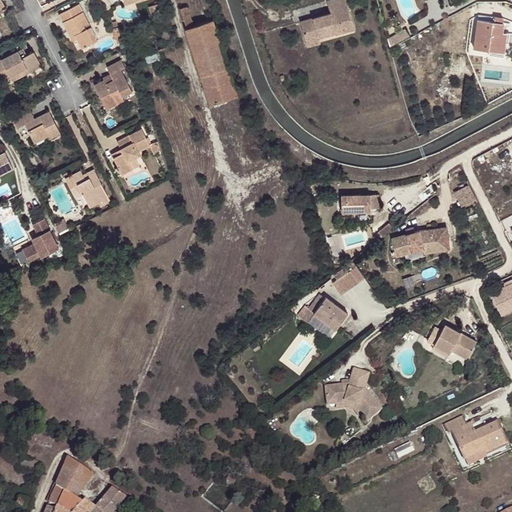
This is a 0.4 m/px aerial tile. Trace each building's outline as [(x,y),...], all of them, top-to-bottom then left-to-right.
[(162,7),(159,0),(154,0),(151,1),(154,9),(159,8),(162,7)] [(300,22),(303,37),(346,26),(343,15),(349,13),(344,0),(333,0),(327,2),(330,14),(300,22)] [(76,35),(78,38),(82,48),(98,40),(79,3),(59,14),(72,37),(76,35)] [(194,24),(188,5),(180,8),(209,103),(236,94),(212,19),(194,24)] [(346,26),(352,25),(349,13),(343,15),(346,26)] [(502,23),(503,17),(480,14),(475,47),(490,49),(500,50),(503,31),(504,24),(502,23)] [(164,16),(156,19),(158,27),(146,31),(145,29),(131,34),(134,43),(140,42),(143,54),(166,47),(164,40),(171,38),(164,16)] [(118,26),(112,28),(116,38),(117,38),(121,36),(118,26)] [(346,26),(303,37),(305,44),(319,40),(318,37),(335,33),(336,36),(348,32),(346,26)] [(405,29),(387,38),(390,46),(409,36),(405,29)] [(453,41),(434,52),(445,72),(465,62),(453,41)] [(25,47),(19,50),(23,56),(28,53),(25,47)] [(23,56),(19,50),(0,60),(0,72),(4,81),(11,77),(27,68),(29,72),(43,65),(35,50),(28,53),(23,56)] [(416,55),(401,64),(417,94),(432,86),(416,55)] [(120,103),(114,92),(121,89),(124,95),(134,90),(123,67),(127,65),(123,57),(109,65),(113,71),(114,75),(107,78),(97,84),(109,108),(120,103)] [(27,68),(11,77),(13,80),(29,72),(27,68)] [(114,92),(120,103),(126,99),(124,95),(121,89),(114,92)] [(35,140),(46,135),(50,133),(52,137),(62,132),(50,111),(40,116),(41,119),(37,121),(36,118),(32,111),(14,120),(19,127),(27,124),(35,140)] [(139,148),(152,142),(143,125),(118,138),(123,147),(125,149),(114,154),(123,171),(133,166),(129,159),(137,155),(141,153),(139,148)] [(271,125),(267,129),(276,138),(280,133),(271,125)] [(47,139),(46,135),(35,140),(37,144),(47,139)] [(156,151),(161,146),(158,138),(152,142),(156,151)] [(0,169),(13,163),(6,149),(0,151),(0,169)] [(141,162),(137,155),(129,159),(133,166),(141,162)] [(0,169),(0,173),(14,166),(13,163),(0,169)] [(101,196),(109,192),(96,168),(89,172),(91,176),(88,178),(86,174),(83,169),(68,177),(77,196),(84,193),(89,202),(101,196)] [(462,202),(476,196),(469,181),(454,187),(462,202)] [(106,204),(113,200),(109,192),(101,196),(104,200),(106,204)] [(345,193),(345,210),(374,209),(374,206),(382,206),(381,192),(345,193)] [(92,206),(104,200),(101,196),(89,202),(92,206)] [(23,247),(29,259),(41,253),(42,255),(59,246),(45,216),(34,222),(38,230),(39,233),(34,235),(33,236),(35,241),(23,247)] [(56,221),(62,233),(71,228),(66,216),(56,221)] [(393,221),(382,229),(385,233),(396,226),(393,221)] [(410,232),(394,236),(399,253),(426,246),(427,250),(452,247),(449,225),(422,228),(415,230),(410,232)] [(357,265),(352,268),(360,280),(365,276),(357,265)] [(360,280),(352,268),(334,282),(342,293),(360,280)] [(511,274),(489,285),(492,292),(511,282),(511,274)] [(511,282),(492,292),(503,315),(511,310),(511,282)] [(326,297),(321,293),(305,312),(303,310),(299,314),(309,321),(315,313),(337,329),(349,313),(327,296),(326,297)] [(439,343),(454,351),(456,347),(474,356),(482,338),(450,322),(447,329),(438,325),(431,339),(439,343)] [(452,354),(454,351),(439,343),(437,346),(452,354)] [(337,400),(338,404),(347,403),(347,402),(358,405),(358,407),(364,415),(365,414),(371,421),(384,409),(367,387),(371,373),(355,368),(352,380),(351,383),(345,384),(329,386),(327,386),(329,401),(337,400)] [(347,403),(338,404),(339,408),(348,407),(356,409),(361,416),(364,415),(358,407),(358,405),(347,402),(347,403)] [(454,432),(457,439),(464,435),(462,429),(465,427),(462,418),(446,426),(448,434),(452,433),(454,432)] [(454,440),(464,461),(483,452),(484,455),(505,445),(496,425),(474,434),(473,432),(464,435),(457,439),(454,440)] [(462,429),(464,435),(473,432),(470,426),(465,427),(462,429)] [(483,452),(464,461),(467,466),(486,459),(484,455),(483,452)] [(22,454),(19,462),(38,470),(42,462),(22,454)] [(45,511),(113,511),(127,494),(114,485),(109,491),(107,494),(97,506),(86,498),(84,500),(79,496),(94,471),(70,455),(50,501),(59,505),(57,508),(49,504),(45,511)] [(234,474),(228,480),(235,485),(240,479),(234,474)] [(19,496),(17,503),(25,506),(28,499),(19,496)] [(511,503),(497,511),(498,511),(502,511),(511,507),(511,503)]
